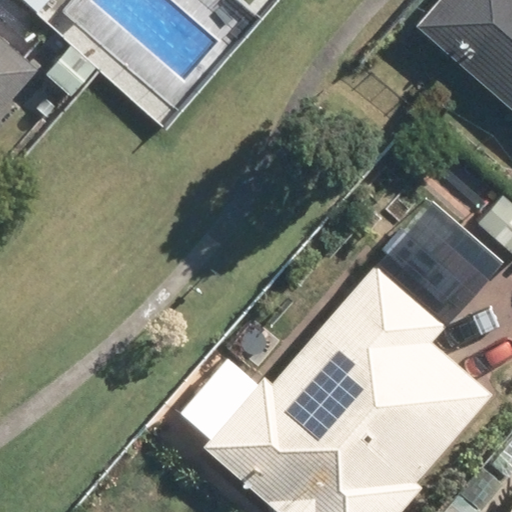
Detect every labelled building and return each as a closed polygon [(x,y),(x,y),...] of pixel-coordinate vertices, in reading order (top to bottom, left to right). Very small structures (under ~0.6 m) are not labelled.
[(511,0),(436,0),(412,28),(511,115),(511,0)] [(0,111),(36,71),(0,39),(0,111)] [(67,44),(43,72),(69,95),(93,67),(67,44)] [(407,147),(430,169),(449,149),(426,127),(407,147)] [(511,263),(511,210),(493,192),(464,222),(510,266),(511,263)] [(491,397),(428,341),(442,325),(375,265),(270,383),(262,375),(200,445),(275,511),(397,511),(418,489),(413,484),(491,397)] [(455,498),(442,511),(464,511),(467,509),(455,498)]
